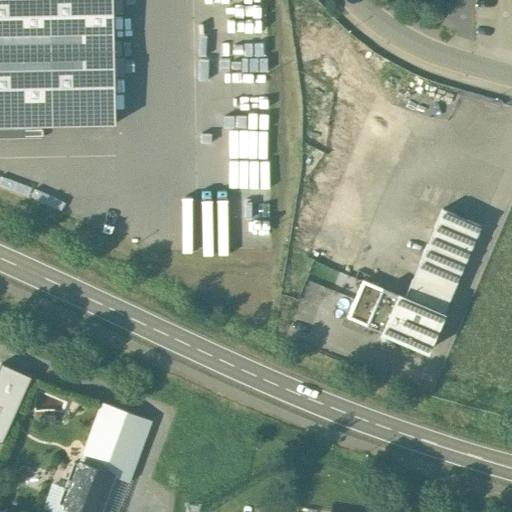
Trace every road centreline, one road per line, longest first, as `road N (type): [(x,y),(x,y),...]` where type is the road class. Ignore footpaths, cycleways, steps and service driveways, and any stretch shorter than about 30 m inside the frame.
road 1 (secondary): [(511,466),(313,399),(0,259)]
road 2 (residential): [(511,77),(392,35),(351,0)]
